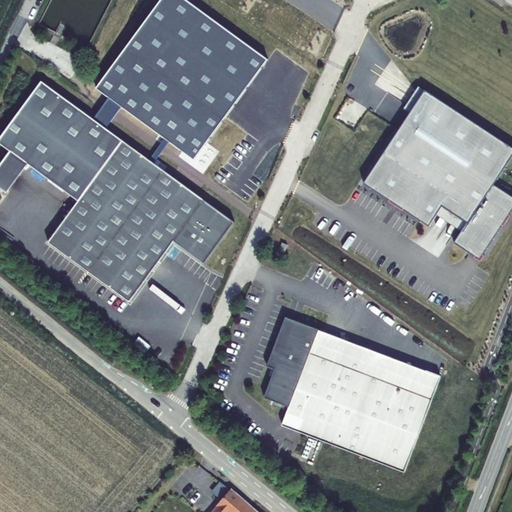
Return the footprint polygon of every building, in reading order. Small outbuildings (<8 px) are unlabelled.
[(269,62),(185,0),(161,0),(95,89),(195,160),(269,62)] [(235,222),(42,82),(0,139),(0,144),(14,154),(28,165),(79,201),(49,243),(130,302),(174,241),(205,264),(235,222)] [(404,111),(410,115),(426,92),(419,88),(404,111)] [(511,160),(511,148),(426,92),(410,115),(364,185),(430,228),(443,208),(467,224),(454,244),(476,259),(483,257),(511,213),(511,197),(495,186),(511,160)] [(0,173),(0,187),(8,193),(28,165),(14,154),(0,173)] [(284,254),(288,245),(283,243),(279,252),(284,254)] [(280,426),(403,473),(431,401),(381,382),(390,359),(285,318),(266,367),(274,370),(263,398),(287,408),(280,426)] [(440,378),(390,359),(381,382),(431,401),(440,378)] [(187,511),(202,494),(180,476),(149,511),(187,511)] [(217,499),(226,489),(216,480),(207,491),(217,499)] [(257,511),(227,488),(226,489),(217,499),(207,511),(257,511)]
